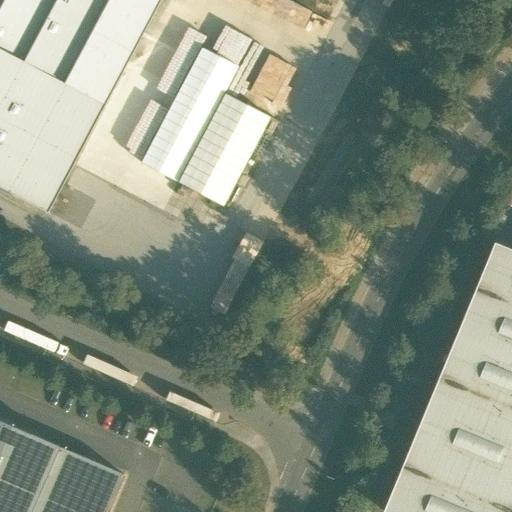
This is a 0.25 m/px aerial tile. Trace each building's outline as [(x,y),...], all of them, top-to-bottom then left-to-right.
[(0,0),(0,186),(46,211),(159,0),(0,0)] [(372,0),(388,8),(393,0),(372,0)] [(324,82),(345,92),(365,50),(344,40),(324,82)] [(238,67),(202,48),(141,163),(177,182),(238,67)] [(178,183),(223,206),(270,117),(225,94),(178,183)] [(383,511),(511,511),(511,249),(495,243),(383,511)] [(381,426),(392,430),(401,408),(390,404),(381,426)] [(0,421),(0,511),(108,511),(125,475),(0,421)]
